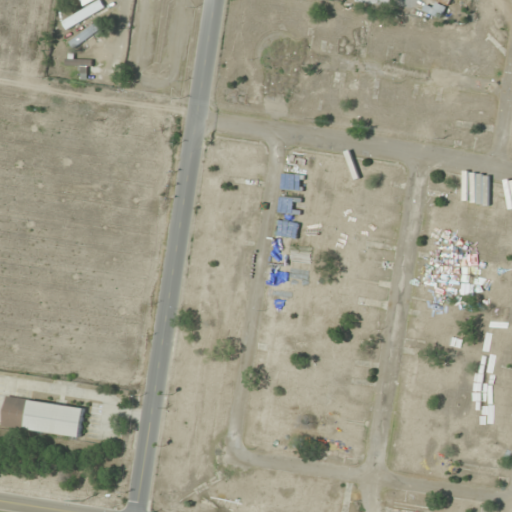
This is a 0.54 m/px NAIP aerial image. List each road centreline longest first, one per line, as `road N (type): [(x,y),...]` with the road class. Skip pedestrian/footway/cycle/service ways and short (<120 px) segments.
road 1 (residential): [(136,511),(216,0)]
road 2 (residential): [(375,479),(420,155)]
road 3 (residential): [(234,458),(281,135)]
road 4 (residential): [(198,122),(511,173)]
road 5 (residential): [(234,458),(511,500)]
road 6 (residential): [(510,91),(277,53)]
